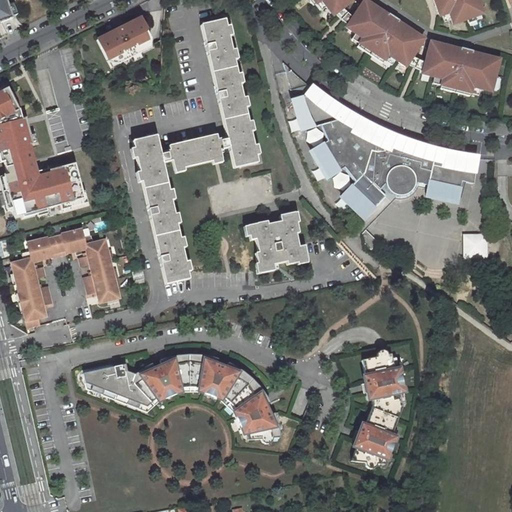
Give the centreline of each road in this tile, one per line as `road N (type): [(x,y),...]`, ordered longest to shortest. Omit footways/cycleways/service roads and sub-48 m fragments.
road 1 (residential): [(0,349),(143,314),(158,302),(336,276)]
road 2 (residential): [(259,0),(322,72),(372,107),(432,129),(511,138)]
road 3 (residential): [(111,0),(0,57)]
